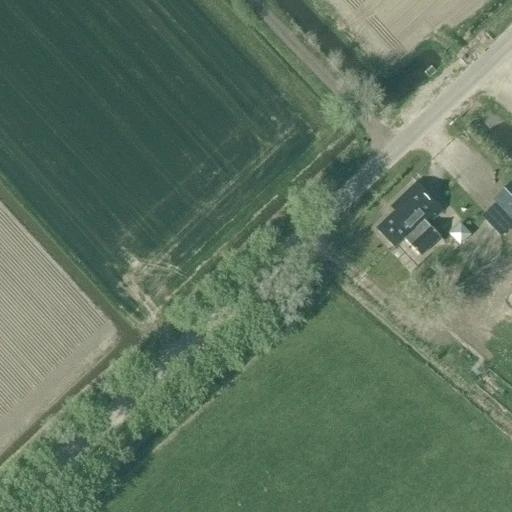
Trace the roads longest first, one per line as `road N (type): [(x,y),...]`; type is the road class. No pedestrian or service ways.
road 1 (unclassified): [(13,511),(511,40)]
road 2 (track): [(396,150),(255,0)]
